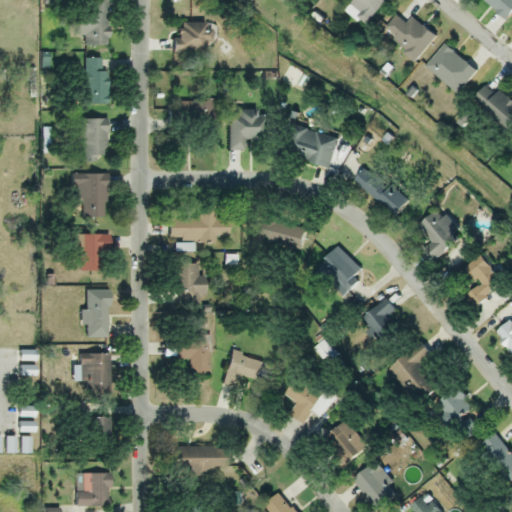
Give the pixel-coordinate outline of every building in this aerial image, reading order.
[(351,0),(352,1),(345,9),(366,24),(383,0),(351,0)] [(511,0),(479,0),(502,22),(511,11),(511,0)] [(434,37),(410,19),(405,25),(393,17),(379,35),(415,62),(434,37)] [(208,44),(208,24),(172,24),(172,54),(203,54),(203,44),(208,44)] [(424,68),(455,96),(475,74),(444,45),(424,68)] [(80,106),(109,106),(109,73),(80,73),(80,106)] [(504,134),(511,123),(511,106),(484,84),(467,105),(504,134)] [(177,102),(177,111),(165,111),(166,131),(210,130),(210,101),(177,102)] [(227,112),(227,152),(241,152),(241,141),(262,141),(262,112),(227,112)] [(107,120),(81,120),(81,162),(107,162),(107,120)] [(327,170),(336,140),(294,128),(286,159),(327,170)] [(351,183),(395,219),(408,203),(365,167),(351,183)] [(107,175),(74,175),(74,190),(82,190),(82,220),(107,220),(107,175)] [(459,238),(434,211),(415,229),(429,244),(421,252),(432,263),(459,238)] [(215,243),(215,237),(230,237),(230,221),(216,221),(216,213),(196,213),(196,221),(173,221),(173,243),(215,243)] [(79,237),(79,273),(108,273),(109,237),(79,237)] [(501,282),(477,257),(462,272),(467,277),(457,288),(476,307),(501,282)] [(178,266),(178,308),(199,308),(199,297),(206,297),(206,277),(198,277),(199,266),(178,266)] [(106,341),(106,291),(77,291),(77,341),(106,341)] [(392,320),(400,313),(389,301),(360,326),(384,354),(405,335),(392,320)] [(205,376),(207,337),(174,335),(173,360),(186,361),(186,375),(205,376)] [(387,368),(417,405),(439,386),(421,364),(430,357),(418,343),(387,368)] [(107,354),(78,354),(78,397),(107,397),(107,354)] [(221,385),(239,389),(242,378),(256,381),(261,362),(229,354),(221,385)] [(296,405),(289,417),(303,425),(310,413),(321,420),(335,396),(297,373),(282,397),(296,405)] [(464,415),(472,407),(452,387),(432,408),(465,442),(478,429),(464,415)] [(77,418),(76,451),(107,452),(108,419),(77,418)] [(357,430),(335,423),(326,452),(353,461),(357,446),(352,445),(357,430)] [(475,450),(506,486),(511,481),(511,456),(493,434),(475,450)] [(197,479),(197,473),(224,473),(224,448),(169,448),(169,479),(197,479)] [(350,478),(372,510),(391,497),(369,465),(350,478)] [(73,508),(107,508),(107,472),(73,472),(73,508)] [(291,511),(276,494),(260,508),(263,511),(291,511)] [(411,511),(438,511),(431,504),(427,507),(419,498),(408,508),(411,511)]
